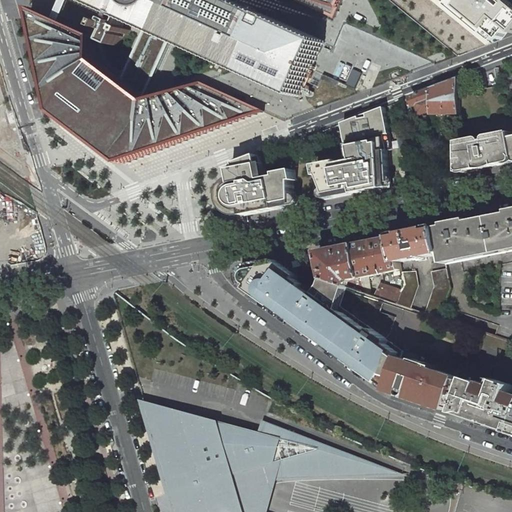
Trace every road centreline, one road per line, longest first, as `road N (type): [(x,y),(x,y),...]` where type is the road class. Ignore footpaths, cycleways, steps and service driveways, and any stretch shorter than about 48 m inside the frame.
road 1 (residential): [(511,446),(376,396),(230,290),(205,240)]
road 2 (residential): [(186,172),(511,49)]
road 3 (secondary): [(511,179),(205,240)]
road 4 (residential): [(78,295),(148,511)]
road 5 (residential): [(41,172),(92,206),(186,172)]
road 6 (residential): [(0,32),(41,172)]
road 7 (secondary): [(193,242),(70,267)]
road 8 (unknown): [(360,292),(405,315),(367,376)]
